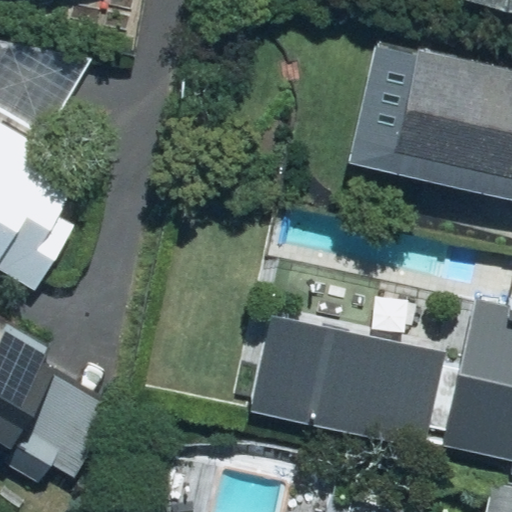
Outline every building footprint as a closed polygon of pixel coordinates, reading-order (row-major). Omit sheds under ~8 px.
[(511,0),(475,0),(511,8),(511,0)] [(511,64),(452,51),(438,113),(469,120),(458,167),(511,179),(511,64)] [(77,165),(0,121),(0,268),(30,285),(68,219),(51,210),(77,165)] [(511,304),(464,295),(433,442),(505,458),(502,471),(511,473),(511,304)] [(419,446),(440,348),(262,310),(241,408),(419,446)] [(43,342),(0,316),(0,457),(34,477),(45,458),(69,472),(112,398),(36,353),(43,342)] [(511,511),(511,484),(487,478),(479,511),(511,511)]
